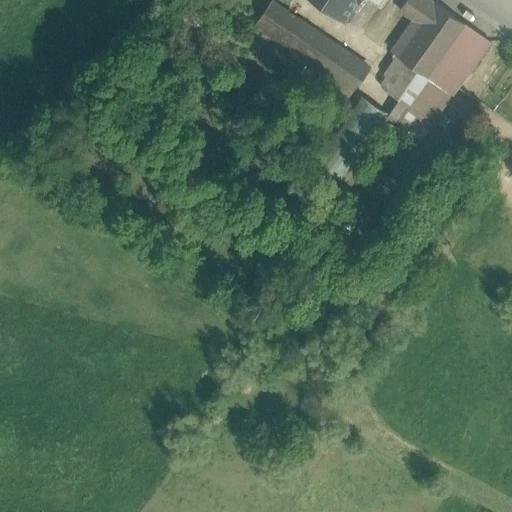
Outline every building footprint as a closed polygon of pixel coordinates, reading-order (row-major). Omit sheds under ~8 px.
[(313,0),(345,22),(360,0),(313,0)] [(368,0),(381,8),(387,0),(368,0)] [(466,25),(430,0),(406,0),(400,10),(414,19),(391,51),(429,77),(433,72),(466,25)] [(295,17),(271,1),(256,23),(280,39),(295,17)] [(370,69),(295,17),(280,39),(313,62),(354,90),(368,70),(369,71),(370,69)] [(466,25),(433,72),(455,87),(490,41),(488,39),(487,40),(466,25)] [(429,77),(391,51),(384,89),(408,106),(429,77)] [(354,90),(313,62),(304,76),(345,104),(354,90)] [(429,77),(408,106),(430,122),(455,87),(433,72),(429,77)] [(358,93),(313,159),(346,181),(391,115),(358,93)]
